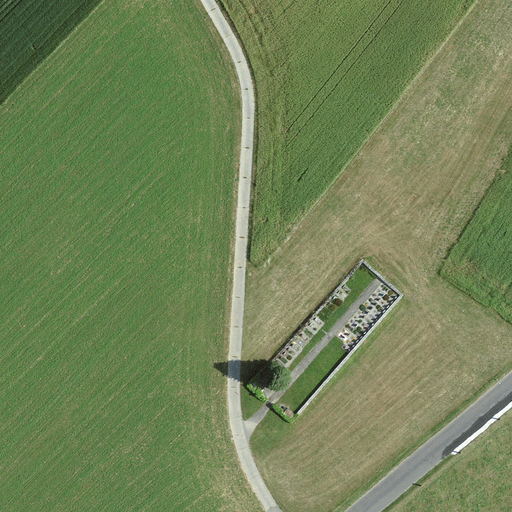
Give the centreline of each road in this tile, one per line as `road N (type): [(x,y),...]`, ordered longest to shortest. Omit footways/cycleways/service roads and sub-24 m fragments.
road 1 (track): [(207,0),(247,75),(235,401),(242,445),(275,511)]
road 2 (tertiary): [(511,388),(364,511)]
